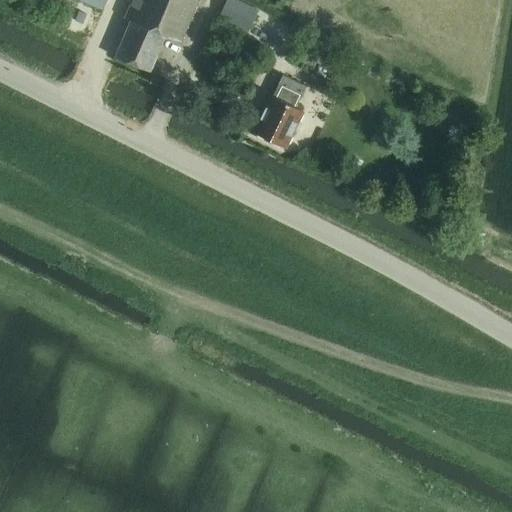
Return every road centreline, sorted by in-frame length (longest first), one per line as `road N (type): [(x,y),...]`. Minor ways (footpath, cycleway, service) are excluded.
road 1 (unclassified): [(511,334),(0,74)]
road 2 (track): [(511,399),(234,327),(0,215)]
